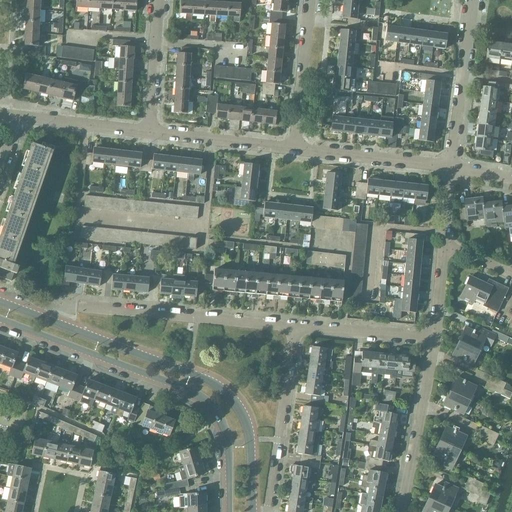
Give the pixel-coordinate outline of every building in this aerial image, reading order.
[(26,0),(26,10),(39,10),(39,0),(26,0)] [(76,0),(76,8),(88,8),(88,0),(76,0)] [(88,0),(88,8),(100,9),(100,0),(88,0)] [(100,0),(100,9),(112,10),(112,0),(100,0)] [(112,0),(112,10),(124,11),(124,0),(112,0)] [(124,0),(124,11),(136,11),(136,0),(124,0)] [(270,17),(282,19),(282,13),(286,13),(287,1),(278,0),(273,0),(273,11),(270,11),(270,17)] [(180,14),(192,15),(192,1),(180,1),(180,14)] [(192,15),(204,15),(204,2),(192,1),(192,15)] [(204,15),(216,16),(216,3),(204,2),(204,15)] [(216,16),(227,17),(228,4),(216,3),(216,16)] [(240,4),(228,4),(227,17),(233,17),(233,22),(239,23),(240,18),(240,4)] [(356,20),(357,7),(343,6),(342,18),(348,19),(356,20)] [(39,22),(39,10),(26,10),(25,22),(39,22)] [(285,25),(281,25),(282,19),(270,17),(270,18),(269,24),(272,24),(270,36),(284,37),(285,25)] [(39,22),(25,22),(25,34),(38,34),(39,22)] [(385,41),(397,43),(399,28),(387,27),(385,41)] [(397,43),(409,44),(411,30),(399,28),(397,43)] [(354,44),(355,32),(355,31),(347,31),(341,30),(339,42),(354,44)] [(409,44),(421,46),(423,32),(411,30),(409,44)] [(421,46),(433,48),(435,33),(423,32),(421,46)] [(435,33),(433,48),(445,49),(447,35),(435,33)] [(38,34),(25,34),(24,46),(28,46),(38,47),(38,46),(38,34)] [(269,48),(282,49),(284,37),(270,36),(269,48)] [(119,59),(133,60),(133,48),(129,47),(130,41),(113,40),(112,46),(120,47),(119,59)] [(488,58),(501,60),(503,44),(502,44),(495,43),(495,40),(490,40),(488,58)] [(501,60),(511,61),(511,44),(507,44),(507,42),(503,41),(502,44),(503,44),(501,60)] [(354,44),(339,42),(338,54),(353,56),(354,44)] [(177,53),(176,65),(190,66),(190,54),(198,55),(198,48),(182,47),(181,53),(177,53)] [(269,48),(268,60),(281,61),(282,49),(269,48)] [(338,54),(337,66),(352,68),(353,56),(338,54)] [(119,59),(119,71),(132,72),(133,60),(119,59)] [(268,60),(267,72),(280,73),(281,61),(268,60)] [(176,65),(176,77),(189,78),(190,66),(176,65)] [(336,78),(350,80),(352,68),(337,66),(336,78)] [(119,71),(118,83),(131,83),(132,72),(119,71)] [(266,83),(263,83),(262,89),(268,90),(274,91),(275,85),(279,85),(280,73),(267,72),(266,83)] [(22,89),(35,92),(38,77),(26,74),(22,89)] [(426,81),(435,82),(436,76),(420,74),(419,80),(426,81)] [(35,92),(47,95),(51,80),(38,77),(35,92)] [(176,77),(175,89),(188,90),(189,78),(176,77)] [(341,91),(349,92),(350,80),(336,78),(335,90),(341,91)] [(63,83),(51,80),(47,95),(60,98),(63,83)] [(424,93),(439,95),(441,83),(426,81),(424,93)] [(484,87),(484,91),(483,96),(481,95),(480,100),(482,100),(483,100),(499,102),(500,90),(504,90),(505,84),(489,82),(489,88),(484,87)] [(77,84),(76,86),(63,83),(60,98),(73,101),(74,96),(80,97),(81,91),(83,85),(77,84)] [(117,95),(130,95),(131,83),(118,83),(117,95)] [(188,90),(175,89),(174,101),(188,102),(188,90)] [(437,107),(439,95),(424,93),(423,105),(437,107)] [(130,96),(130,95),(117,95),(116,107),(130,108),(130,96)] [(212,97),(211,105),(210,114),(216,114),(215,118),(227,120),(229,106),(217,105),(218,97),(212,97)] [(481,112),(497,114),(499,102),(483,100),(482,100),(481,108),(479,108),(478,112),(481,112)] [(188,102),(174,101),(173,113),(187,114),(188,102)] [(436,119),(437,107),(423,105),(421,117),(436,119)] [(241,108),(229,106),(227,120),(239,121),(241,108)] [(239,121),(251,123),(253,109),(241,108),(239,121)] [(251,123),(263,124),(264,111),(253,109),(251,123)] [(264,111),(263,124),(275,125),(276,112),(264,111)] [(479,125),(495,127),(497,114),(481,112),(480,120),(477,120),(477,124),(479,125)] [(331,131),(343,133),(344,118),(332,117),(331,131)] [(421,117),(420,129),(434,130),(436,119),(421,117)] [(343,133),(355,134),(356,120),(344,118),(343,133)] [(391,138),(391,134),(397,135),(398,127),(399,119),(393,118),(392,124),(380,122),(379,137),(391,138)] [(355,134),(367,136),(368,121),(356,120),(355,134)] [(367,136),(379,137),(380,122),(368,121),(367,136)] [(479,125),(478,132),(476,132),(475,137),(478,137),(494,139),(495,127),(479,125)] [(434,131),(420,129),(418,141),(433,143),(434,131)] [(478,137),(477,145),(474,144),(474,149),(492,152),(494,139),(478,137)] [(0,278),(11,282),(14,274),(16,275),(19,268),(11,265),(50,150),(32,144),(0,235),(0,278)] [(92,163),(104,164),(106,150),(93,148),(93,154),(92,163)] [(104,164),(116,166),(117,151),(106,150),(104,164)] [(116,166),(128,167),(129,152),(117,151),(116,166)] [(128,167),(140,168),(141,159),(142,154),(129,152),(128,167)] [(152,170),(164,171),(166,157),(153,155),(153,161),(152,170)] [(164,171),(176,173),(178,158),(166,157),(164,171)] [(176,173),(188,174),(189,159),(178,158),(176,173)] [(188,174),(200,175),(201,166),(202,161),(189,159),(188,174)] [(244,164),(243,176),(257,178),(258,166),(244,164)] [(327,173),(325,185),(340,187),(341,175),(327,173)] [(243,176),(241,188),(256,190),(257,178),(243,176)] [(377,196),(379,181),(366,180),(365,194),(377,196)] [(377,196),(389,197),(391,182),(379,181),(377,196)] [(389,197),(401,198),(402,184),(391,182),(389,197)] [(401,198),(413,199),(414,185),(402,184),(401,198)] [(324,197),(338,199),(340,187),(325,185),(324,197)] [(414,185),(413,199),(425,201),(427,186),(414,185)] [(241,188),(235,187),(233,205),(248,207),(249,201),(254,202),(256,190),(241,188)] [(338,199),(324,197),(322,210),(337,211),(338,199)] [(468,221),(486,219),(484,204),(485,204),(484,198),(465,200),(468,221)] [(496,224),(505,223),(503,207),(504,207),(503,202),(485,204),(484,204),(486,219),(487,228),(497,227),(496,224)] [(262,218),(275,219),(276,204),(264,203),(262,218)] [(275,219),(287,220),(288,206),(276,204),(275,219)] [(300,207),(288,206),(287,220),(299,222),(300,207)] [(506,229),(511,227),(511,206),(504,207),(503,207),(505,223),(506,229)] [(300,207),(299,222),(311,223),(312,216),(312,208),(300,207)] [(189,238),(188,249),(195,250),(196,239),(189,238)] [(207,246),(227,248),(228,242),(208,240),(207,246)] [(407,240),(406,252),(421,253),(422,241),(416,240),(407,240)] [(324,254),(313,252),(311,265),(323,267),(324,254)] [(405,264),(420,265),(421,253),(406,252),(405,264)] [(334,255),(324,254),(323,267),(333,268),(334,255)] [(345,256),(334,255),(333,268),(344,269),(345,256)] [(405,264),(404,276),(418,277),(420,265),(405,264)] [(63,281),(75,283),(77,269),(65,267),(63,281)] [(89,271),(77,269),(75,283),(87,285),(89,271)] [(223,292),(225,271),(214,270),(213,276),(205,275),(204,284),(213,285),(212,293),(215,293),(215,291),(223,292)] [(89,271),(87,285),(99,287),(100,283),(101,272),(89,271)] [(231,295),(234,295),(236,272),(225,271),(223,292),(231,292),(231,295)] [(247,273),(236,272),(234,295),(237,295),(237,293),(245,294),(247,273)] [(247,273),(245,294),(252,294),(252,297),(255,297),(257,274),(247,273)] [(257,274),(255,297),(258,297),(258,295),(266,296),(268,275),(257,274)] [(111,290),(123,291),(125,276),(113,275),(112,275),(112,284),(111,290)] [(268,275),(266,296),(274,296),(273,299),(276,299),(279,276),(268,275)] [(135,292),(137,277),(125,276),(123,291),(135,292)] [(279,276),(276,299),(280,299),(280,297),(287,298),(289,277),(279,276)] [(404,276),(403,288),(417,289),(418,277),(404,276)] [(148,293),(149,278),(137,277),(135,292),(148,293)] [(289,277),(287,298),(295,298),(295,301),(298,301),(298,299),(300,278),(289,277)] [(470,277),(460,299),(472,304),(475,299),(484,303),(483,306),(497,312),(508,289),(489,280),(487,285),(470,277)] [(300,278),(298,299),(298,301),(301,301),(301,299),(309,300),(311,279),(300,278)] [(316,303),(319,303),(321,280),(311,279),(309,300),(316,300),(316,303)] [(159,294),(172,295),(173,281),(161,280),(160,289),(159,294)] [(332,281),(321,280),(319,303),(322,303),(323,301),(330,301),(332,281)] [(184,296),(185,282),(173,281),(172,295),(184,296)] [(332,281),(330,301),(338,302),(338,305),(341,305),(343,282),(332,281)] [(196,297),(197,283),(185,282),(184,296),(196,297)] [(403,288),(402,300),(416,301),(417,289),(403,288)] [(416,301),(402,300),(401,312),(415,313),(416,301)] [(494,338),(495,335),(491,333),(480,328),(476,327),(475,331),(474,330),(473,332),(465,328),(459,342),(479,351),(483,343),(490,346),(494,338)] [(494,338),(506,343),(509,337),(492,330),(491,333),(495,335),(494,338)] [(479,351),(459,342),(452,355),(473,365),(479,351)] [(325,361),(326,349),(312,347),(310,359),(325,361)] [(0,362),(0,364),(11,369),(12,369),(14,362),(17,353),(5,349),(0,362)] [(362,352),(361,358),(360,367),(361,367),(367,368),(366,374),(372,374),(372,368),(374,353),(362,352)] [(372,368),(384,369),(386,355),(374,353),(372,368)] [(395,378),(396,370),(398,356),(386,355),(384,369),(384,375),(389,376),(389,378),(395,378)] [(410,357),(398,356),(396,370),(395,378),(401,379),(401,371),(408,372),(408,371),(414,372),(415,360),(409,359),(410,357)] [(29,358),(25,366),(23,373),(30,376),(28,379),(34,381),(35,378),(41,362),(29,358)] [(325,361),(310,359),(308,370),(323,373),(324,367),(332,368),(333,362),(325,361)] [(20,364),(14,362),(12,369),(11,369),(9,375),(15,377),(20,364)] [(35,378),(47,382),(53,367),(41,362),(35,378)] [(25,366),(20,364),(15,377),(21,380),(23,373),(25,366)] [(47,382),(59,387),(65,371),(53,367),(47,382)] [(308,370),(307,382),(321,384),(323,373),(308,370)] [(59,387),(71,391),(74,384),(77,376),(65,371),(59,387)] [(487,382),(503,389),(506,384),(490,376),(487,382)] [(455,377),(449,391),(469,401),(476,387),(465,382),(465,380),(464,380),(463,381),(455,377)] [(88,380),(85,389),(82,396),(88,398),(86,404),(92,406),(94,400),(100,385),(88,380)] [(321,384),(307,382),(305,394),(310,395),(319,396),(321,384)] [(511,393),(503,389),(487,382),(484,388),(501,395),(500,396),(509,400),(511,393)] [(79,386),(74,384),(71,391),(68,398),(74,400),(79,386)] [(94,400),(106,405),(112,389),(100,385),(94,400)] [(85,389),(79,386),(74,400),(80,402),(82,396),(85,389)] [(110,413),(116,415),(124,394),(112,389),(106,405),(112,407),(110,413)] [(469,401),(449,391),(443,405),(463,414),(469,401)] [(124,394),(116,415),(122,417),(124,412),(130,414),(133,407),(136,398),(124,394)] [(389,396),(383,395),(382,401),(394,404),(395,398),(389,396)] [(33,403),(38,405),(41,399),(35,397),(33,403)] [(38,405),(44,407),(46,401),(41,399),(38,405)] [(398,415),(392,413),(393,407),(376,404),(374,411),(379,412),(378,418),(374,417),(373,422),(381,424),(396,427),(396,422),(398,423),(399,422),(400,417),(399,416),(398,415)] [(303,406),(301,418),(316,420),(318,408),(309,407),(303,406)] [(130,414),(128,420),(133,422),(139,409),(133,407),(130,414)] [(61,415),(67,417),(70,411),(64,409),(61,415)] [(154,413),(148,411),(142,426),(169,436),(175,421),(163,417),(165,414),(155,410),(154,413)] [(52,418),(41,413),(39,418),(50,423),(52,418)] [(63,422),(52,418),(50,423),(61,428),(63,422)] [(301,418),(300,430),(314,432),(316,420),(301,418)] [(353,419),(348,418),(347,426),(355,427),(356,419),(353,419)] [(91,428),(97,430),(99,424),(94,421),(91,428)] [(74,427),(63,422),(61,428),(72,432),(74,427)] [(396,427),(381,424),(373,422),(371,428),(372,429),(380,430),(379,435),(393,438),(395,439),(396,438),(397,434),(396,433),(394,432),(396,427)] [(97,430),(102,432),(105,426),(99,424),(97,430)] [(85,432),(74,427),(72,432),(83,437),(85,432)] [(446,427),(439,441),(460,450),(466,437),(455,432),(456,430),(454,430),(454,431),(446,427)] [(482,427),(479,432),(496,440),(498,434),(482,427)] [(300,430),(298,442),(312,444),(314,432),(300,430)] [(96,437),(85,432),(83,437),(94,442),(96,437)] [(496,440),(479,432),(477,438),(493,446),(496,440)] [(378,442),(369,440),(368,445),(391,450),(393,438),(379,435),(378,442)] [(43,457),(46,442),(34,439),(31,455),(43,457)] [(460,450),(439,441),(433,455),(454,464),(460,450)] [(55,460),(58,444),(46,442),(43,457),(55,460)] [(301,460),(313,462),(320,463),(321,457),(316,456),(318,445),(312,444),(298,442),(296,454),(302,454),(301,460)] [(66,462),(69,447),(58,444),(55,460),(66,462)] [(391,450),(368,445),(367,452),(371,452),(370,458),(366,457),(365,463),(382,467),(383,461),(389,462),(391,450)] [(66,462),(78,465),(81,449),(69,447),(66,462)] [(179,452),(183,466),(200,461),(196,447),(179,452)] [(156,457),(160,462),(172,454),(169,448),(156,457)] [(81,449),(78,465),(90,467),(93,452),(81,449)] [(293,473),(292,477),(314,481),(316,469),(312,468),(313,462),(301,460),(300,466),(294,465),(294,466),(292,466),(291,466),(290,471),(291,472),(293,473)] [(200,461),(183,466),(187,479),(204,474),(200,461)] [(384,485),(386,474),(381,472),(382,467),(365,463),(364,470),(368,471),(367,476),(363,475),(362,481),(384,485)] [(28,481),(30,469),(28,468),(15,465),(12,477),(28,481)] [(99,471),(96,483),(112,486),(115,475),(99,471)] [(25,492),(28,481),(12,477),(10,489),(25,492)] [(291,489),(305,491),(306,486),(314,487),(315,481),(314,481),(292,477),(291,489)] [(469,477),(466,483),(482,491),(485,485),(469,477)] [(384,485),(362,481),(360,487),(369,489),(367,494),(382,497),(384,485)] [(163,485),(164,491),(179,489),(178,482),(163,485)] [(96,483),(94,495),(110,498),(112,486),(96,483)] [(428,499),(449,508),(458,489),(445,483),(442,489),(435,485),(428,499)] [(482,491),(466,483),(464,489),(480,497),(482,491)] [(10,489),(7,500),(23,504),(25,492),(10,489)] [(179,489),(164,491),(165,497),(180,495),(179,489)] [(291,489),(289,501),(312,504),(312,499),(304,498),(305,491),(291,489)] [(183,509),(187,508),(206,508),(205,494),(183,495),(183,509)] [(367,494),(365,506),(380,509),(382,497),(367,494)] [(94,495),(91,506),(107,510),(110,498),(94,495)] [(446,511),(449,508),(428,499),(422,511),(446,511)] [(7,500),(4,511),(21,511),(23,504),(7,500)] [(312,504),(289,501),(287,511),(302,511),(303,509),(311,510),(312,504)] [(123,511),(129,511),(131,503),(126,502),(123,511)]
